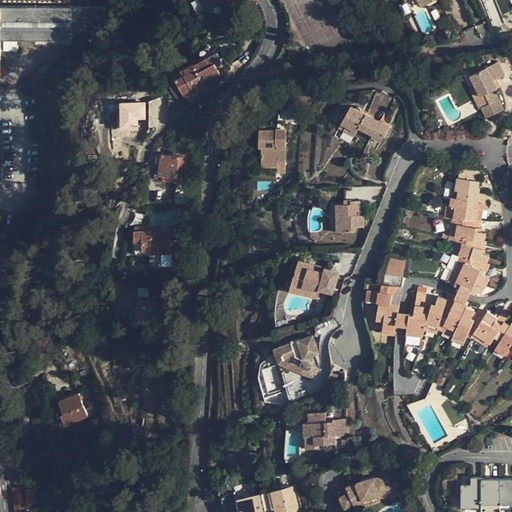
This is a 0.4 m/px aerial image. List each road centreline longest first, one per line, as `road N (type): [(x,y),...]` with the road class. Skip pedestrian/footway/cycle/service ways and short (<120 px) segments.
road 1 (unclassified): [(193,511),(212,157),(218,117),(268,51),(265,0)]
road 2 (residential): [(511,151),(447,143),(408,156),(356,288),(355,350)]
road 3 (residential): [(511,456),(451,456),(436,464),(426,488),(436,511)]
